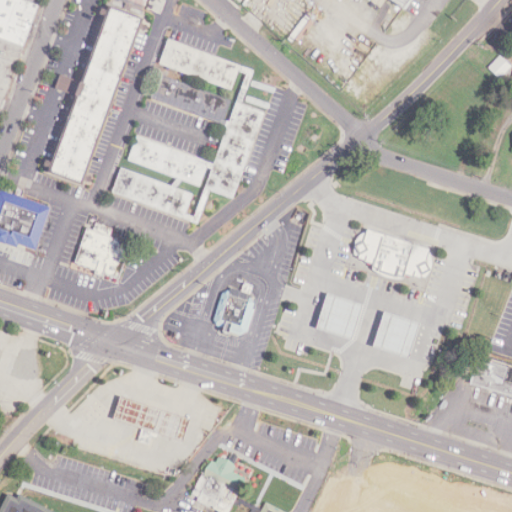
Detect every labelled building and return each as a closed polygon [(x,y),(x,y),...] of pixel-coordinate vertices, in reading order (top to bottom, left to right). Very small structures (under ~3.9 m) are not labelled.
[(0,0),(33,0),(32,4),(37,6),(0,107),(0,0)] [(408,0),(391,0),(403,8),(408,0)] [(396,0),(408,8),(413,0),(396,0)] [(47,175),(108,5),(144,18),(82,187),(47,175)] [(253,68),(167,41),(159,66),(223,86),(221,94),(159,74),(150,101),(225,125),(214,161),(135,137),(127,164),(235,197),(262,112),(241,106),(253,68)] [(510,66),(499,55),(488,68),(499,78),(510,66)] [(120,168),(111,194),(197,221),(199,216),(187,212),(193,191),(120,168)] [(0,189),(51,206),(37,248),(18,242),(16,247),(0,241),(0,189)] [(130,242),(86,227),(74,262),(119,277),(130,242)] [(365,227),(356,258),(373,263),(371,267),(403,278),(404,275),(422,280),(432,249),(365,227)] [(221,293),(213,320),(216,325),(222,326),(221,331),(227,334),(228,331),(239,335),(247,331),(254,309),(252,308),(253,302),(249,296),(250,293),(229,287),(228,290),(227,290),(221,293)] [(327,291),(315,328),(333,333),(350,339),(361,303),(344,297),(327,291)] [(382,310),(371,346),(390,352),(407,357),(417,322),(401,317),(382,310)] [(509,387),(504,386),(509,366),(483,360),(480,371),(473,369),(469,385),(508,394),(509,387)] [(180,439),(187,416),(120,395),(113,418),(180,439)] [(285,511),(240,489),(246,482),(239,473),(236,464),(216,453),(197,492),(229,509),(237,493),(262,506),(259,511),(53,511),(9,490),(0,507),(0,511),(285,511)] [(503,511),(459,490),(447,511),(503,511)]
